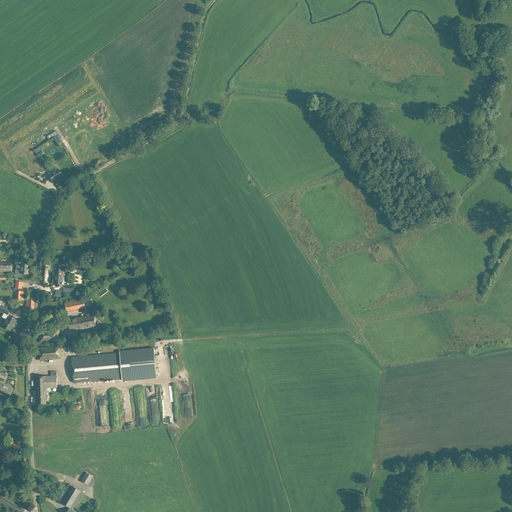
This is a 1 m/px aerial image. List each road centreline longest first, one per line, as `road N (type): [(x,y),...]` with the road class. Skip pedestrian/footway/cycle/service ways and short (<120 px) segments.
road 1 (track): [(40,273),(62,192),(181,117),(202,17),(215,0)]
road 2 (unclassified): [(34,511),(27,327)]
